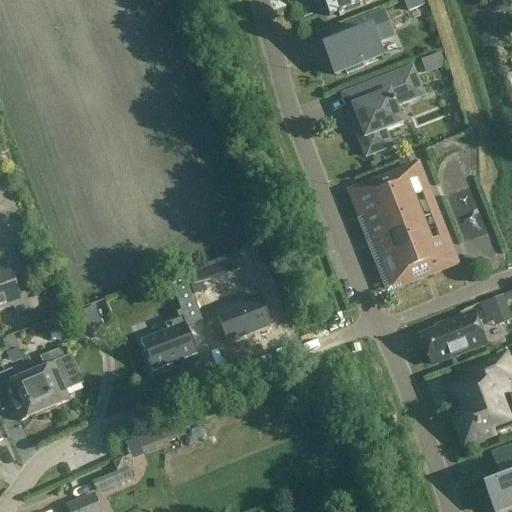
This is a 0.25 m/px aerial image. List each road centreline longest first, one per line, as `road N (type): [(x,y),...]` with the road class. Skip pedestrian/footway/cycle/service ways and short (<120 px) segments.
road 1 (residential): [(450,511),(286,102),(260,0)]
road 2 (residential): [(299,354),(55,454),(2,511)]
road 3 (residential): [(0,236),(211,160)]
